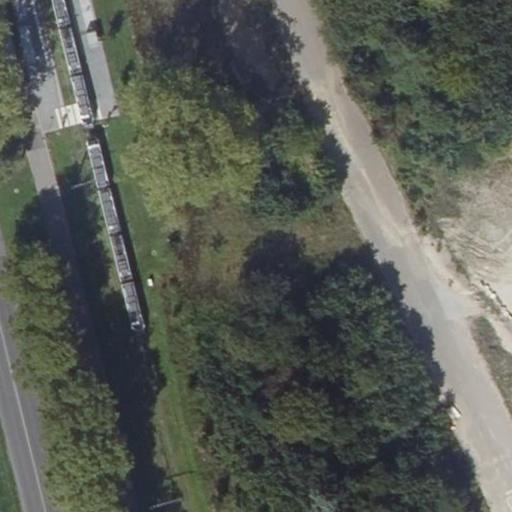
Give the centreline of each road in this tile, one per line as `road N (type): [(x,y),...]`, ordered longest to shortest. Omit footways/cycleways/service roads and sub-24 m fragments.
road 1 (track): [(511,505),(332,99),(297,0)]
road 2 (secondary): [(0,327),(45,511)]
